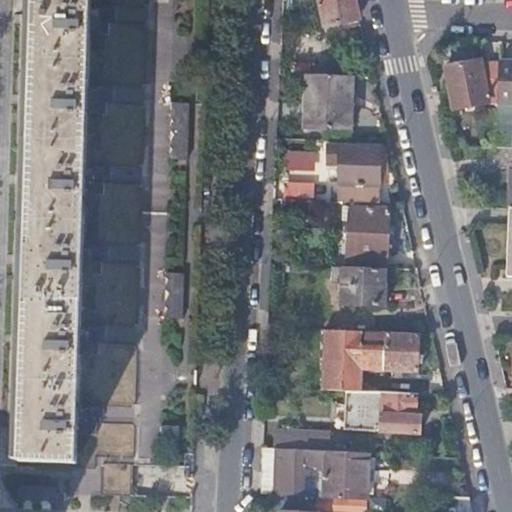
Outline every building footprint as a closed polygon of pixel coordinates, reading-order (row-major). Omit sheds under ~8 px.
[(36,0),(22,458),(78,460),(93,0),(36,0)] [(361,16),(357,0),(322,0),(328,23),(361,16)] [(490,95),(498,95),(500,59),(483,60),(483,59),(448,65),(456,106),(491,100),(490,95)] [(498,95),(497,145),(509,146),(511,101),(511,100),(511,59),(500,59),(498,95)] [(352,74),(307,72),(305,124),(350,125),(352,74)] [(94,112),(107,113),(108,88),(94,87),(94,112)] [(138,108),(112,111),(114,127),(105,128),(109,159),(143,154),(138,108)] [(171,155),(171,160),(189,160),(190,116),(172,115),(172,120),(176,123),(172,127),(172,132),(175,135),(175,140),(171,143),(171,148),(175,152),(171,155)] [(341,199),(382,200),(382,144),(341,143),(330,143),(330,163),(341,163),(341,199)] [(313,195),(313,149),(283,149),(284,195),(313,195)] [(323,198),(283,196),(282,215),(322,217),(323,198)] [(387,266),(389,266),(392,206),(353,204),(350,264),(387,266)] [(350,264),(334,264),(333,280),(345,281),(344,301),(386,303),(388,283),(386,283),(387,266),(350,264)] [(167,313),(166,317),(184,318),(186,274),(168,273),(168,277),(172,281),(168,284),(167,289),(171,293),(171,298),(167,301),(167,306),(171,309),(167,313)] [(422,331),(324,326),(324,338),(357,339),(357,336),(389,338),(388,352),(387,367),(420,369),(422,331)] [(387,367),(388,352),(377,352),(376,367),(387,367)] [(357,389),(348,388),(346,428),(354,428),(357,389)] [(417,414),(418,393),(373,390),(357,389),(354,428),(377,430),(378,425),(383,425),(383,430),(422,433),(423,414),(417,414)] [(181,426),(163,425),(162,438),(180,438),(181,426)] [(278,446),(309,448),(310,429),(280,427),(278,446)] [(278,446),(277,446),(276,468),(307,470),(309,448),(278,446)] [(368,496),(371,451),(328,449),(325,494),(368,496)] [(62,510),(63,486),(18,484),(17,509),(62,510)] [(474,511),(472,497),(444,496),(443,511),(474,511)]
